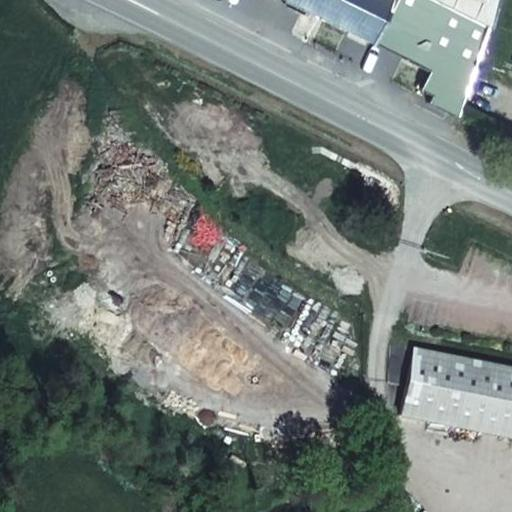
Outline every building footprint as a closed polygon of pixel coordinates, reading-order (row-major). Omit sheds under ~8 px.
[(230,0),(275,22),(281,10),(261,0),(230,0)] [(420,22),(432,0),(289,0),(371,41),(389,7),(420,22)] [(459,116),(483,25),(435,0),(432,0),(420,22),(389,7),(371,41),(405,58),(413,42),(434,53),(450,61),(442,76),(430,100),(459,116)] [(435,0),(483,25),(490,0),(435,0)] [(293,31),(364,67),(370,55),(299,19),(293,31)] [(426,68),(442,76),(450,61),(434,53),(426,68)] [(388,79),(418,95),(424,82),(394,67),(388,79)] [(511,369),(414,351),(402,416),(511,436),(511,369)]
